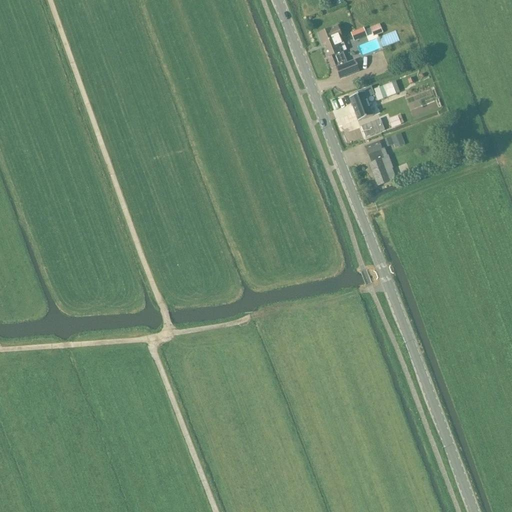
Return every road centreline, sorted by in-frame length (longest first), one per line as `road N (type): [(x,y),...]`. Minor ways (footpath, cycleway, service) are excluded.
road 1 (tertiary): [(473,511),(277,0)]
road 2 (track): [(0,352),(220,329),(275,304),(387,283)]
road 3 (track): [(169,335),(49,0)]
road 4 (track): [(217,511),(152,341)]
